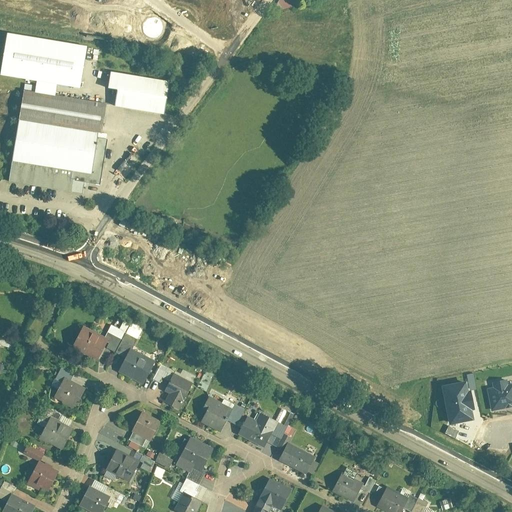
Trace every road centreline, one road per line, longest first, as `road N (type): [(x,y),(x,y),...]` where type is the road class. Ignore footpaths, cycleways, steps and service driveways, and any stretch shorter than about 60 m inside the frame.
road 1 (tertiary): [(78,265),(511,498)]
road 2 (residential): [(78,265),(226,55)]
road 3 (track): [(224,59),(328,74),(445,104)]
